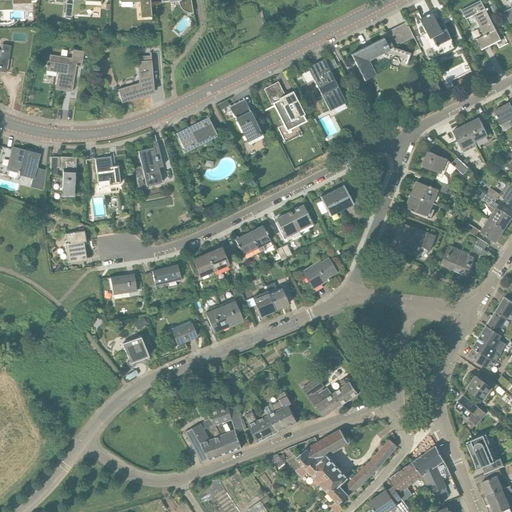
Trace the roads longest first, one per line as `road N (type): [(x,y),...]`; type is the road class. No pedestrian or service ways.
road 1 (tertiary): [(0,119),(65,135),(140,123),(390,0)]
road 2 (residential): [(83,442),(136,478),(171,482),(398,400)]
road 3 (residential): [(102,255),(151,251),(206,232),(394,139)]
road 4 (residential): [(83,442),(130,392),(163,372),(349,301)]
road 5 (residential): [(477,511),(438,405),(440,378),(466,320)]
road 6 (residential): [(349,301),(402,156),(394,139)]
road 7 (residential): [(347,511),(406,447),(398,400)]
road 8 (residential): [(394,139),(511,79)]
